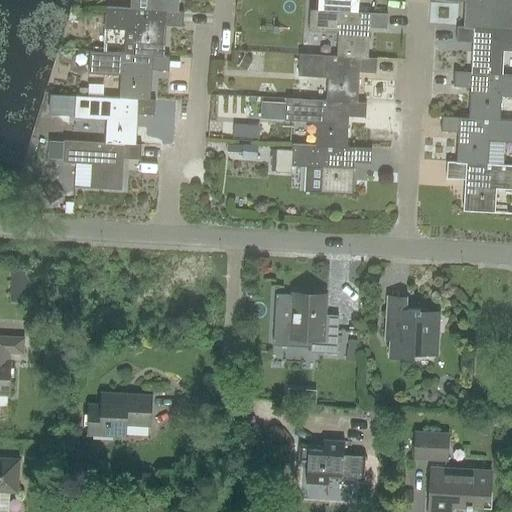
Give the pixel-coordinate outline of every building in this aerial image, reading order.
[(133,0),(133,9),(178,11),(178,0),(133,0)] [(511,0),(449,0),(450,3),(467,4),(466,27),(511,29),(511,0)] [(184,12),(178,11),(133,9),(108,8),(107,27),(128,28),(127,54),(164,56),(165,31),(163,31),(163,25),(184,26),(184,12)] [(338,57),(368,58),(369,32),(367,32),(367,27),(387,28),(388,14),(311,10),(309,32),(339,33),(338,57)] [(511,29),(466,27),(458,27),(457,40),(478,42),(478,48),(474,48),(473,73),(504,75),(505,51),(511,51),(511,29)] [(127,54),(105,53),(91,52),(90,73),(124,75),(122,98),(150,100),(151,75),(149,75),(149,69),(170,70),(170,56),(164,56),(127,54)] [(328,100),(357,103),(358,77),(356,77),(356,72),(377,73),(377,59),(368,58),(338,57),(300,55),(299,76),(329,78),(328,100)] [(247,56),(241,67),(248,71),(254,60),(247,56)] [(472,93),(471,118),(500,119),(501,98),(511,98),(511,75),(504,75),(473,73),(455,72),(455,86),(476,87),(475,93),(472,93)] [(156,100),(150,100),(122,98),(77,96),(76,118),(110,119),(108,143),(136,145),(137,119),(134,119),(135,113),(155,114),(156,100)] [(318,123),(317,145),(347,147),(348,122),(345,122),(346,116),(366,118),(367,103),(357,103),(328,100),(287,98),(286,121),(318,123)] [(460,137),(458,162),(487,165),(488,142),(511,142),(511,120),(500,119),(471,118),(443,116),(442,130),(463,131),(462,138),(460,137)] [(136,145),(108,143),(66,141),(65,163),(93,164),(91,188),(122,189),(123,163),(121,163),(121,157),(142,159),(142,145),(136,145)] [(372,149),(347,147),(317,145),(293,144),(292,150),(274,149),(273,171),(291,172),(291,166),(324,168),(323,192),(352,193),(353,167),(350,167),(351,161),(372,162),(372,149)] [(511,165),(487,165),(458,162),(448,162),(447,178),(470,179),(470,185),(467,185),(465,211),(495,212),(496,188),(511,188),(511,165)] [(55,189),(47,194),(53,204),(61,199),(55,189)] [(277,295),(274,341),(312,343),(311,353),(338,355),(339,326),(325,325),(326,298),(277,295)] [(414,354),(438,355),(440,311),(388,308),(386,339),(390,340),(389,357),(414,359),(414,354)] [(24,355),(25,339),(0,337),(0,353),(1,353),(0,362),(0,361),(0,393),(10,394),(12,362),(9,362),(10,354),(24,355)] [(150,426),(152,396),(127,395),(127,397),(119,396),(119,395),(103,394),(102,406),(91,405),(89,434),(127,437),(128,425),(150,426)] [(448,462),(450,434),(416,432),(415,460),(448,462)] [(365,482),(366,458),(344,456),(345,442),(324,440),(323,447),(300,445),(299,461),(308,461),(307,485),(329,486),(329,479),(365,482)] [(0,491),(17,493),(19,461),(0,460),(0,491)] [(490,495),(492,472),(432,469),(430,491),(433,491),(432,502),(430,501),(428,511),(452,511),(453,507),(467,508),(467,511),(472,511),(472,508),(483,509),(484,495),(490,495)] [(145,511),(146,505),(103,503),(102,511),(145,511)]
